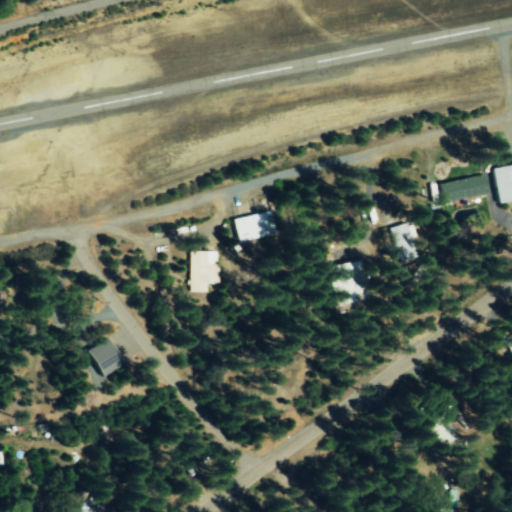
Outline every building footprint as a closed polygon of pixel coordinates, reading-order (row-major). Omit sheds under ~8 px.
[(511,163),(484,169),(491,204),(511,199),(511,163)] [(481,196),(479,176),(424,182),(427,210),(437,209),(436,201),(481,196)] [(251,239),(250,232),(269,228),(266,210),(226,218),(231,243),(251,239)] [(386,226),(392,261),(412,258),(406,223),(386,226)] [(188,292),(206,292),(206,284),(215,284),(216,252),(189,251),(188,292)] [(319,266),(325,306),(360,300),(358,289),(355,290),(350,261),(319,266)] [(89,349),(102,376),(123,365),(110,338),(89,349)]
